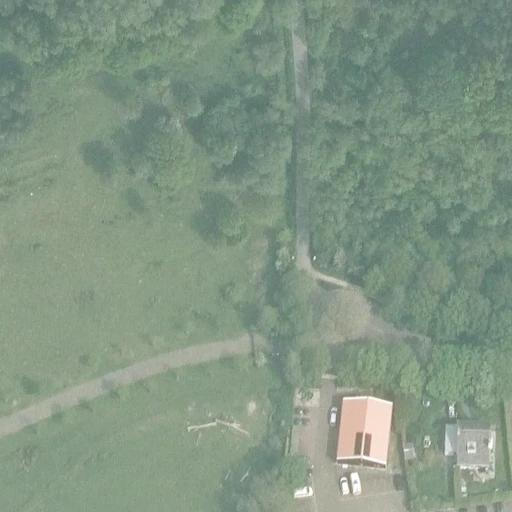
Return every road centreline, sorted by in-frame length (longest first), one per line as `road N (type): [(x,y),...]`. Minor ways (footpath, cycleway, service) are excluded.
road 1 (unclassified): [(310,298),(300,271),(293,0)]
road 2 (unclassified): [(399,350),(318,350),(304,332),(310,298)]
